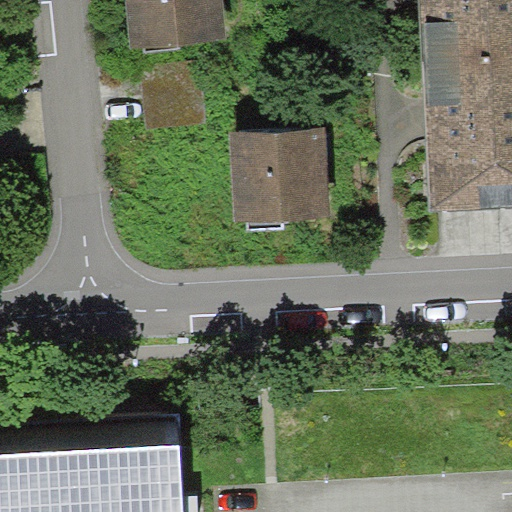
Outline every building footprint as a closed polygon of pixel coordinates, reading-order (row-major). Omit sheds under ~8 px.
[(220,0),(120,0),(123,32),(223,23),(220,0)] [(511,0),(387,0),(395,205),(511,201),(511,0)] [(208,60),(134,66),(139,129),(213,123),(208,60)] [(301,123),(242,129),(251,224),(310,219),(301,123)] [(209,413),(0,422),(0,511),(213,511),(212,495),(209,413)]
